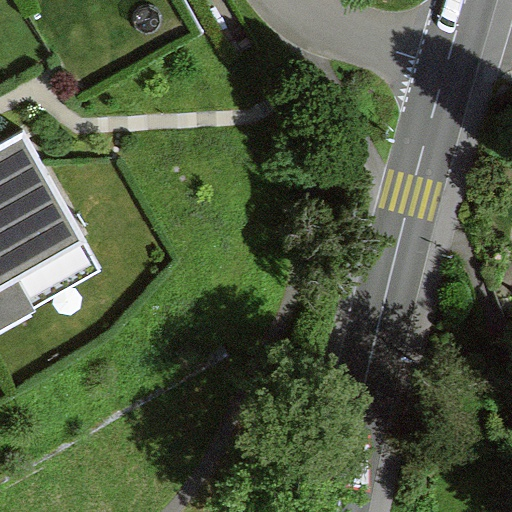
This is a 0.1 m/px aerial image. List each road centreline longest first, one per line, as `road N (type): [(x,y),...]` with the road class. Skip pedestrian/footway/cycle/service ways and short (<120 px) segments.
road 1 (tertiary): [(448,65),(336,511)]
road 2 (residential): [(278,0),(303,19),(448,65)]
